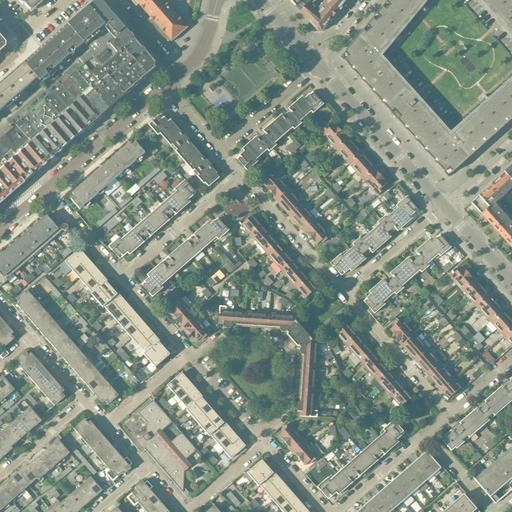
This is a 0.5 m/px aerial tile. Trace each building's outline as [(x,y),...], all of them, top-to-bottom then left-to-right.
[(42,0),(22,0),(31,10),(42,0)] [(126,29),(101,1),(100,0),(97,0),(88,8),(104,26),(109,32),(95,44),(89,49),(90,50),(62,75),(66,79),(94,55),(126,29)] [(188,28),(163,0),(130,0),(136,6),(138,4),(171,43),(188,28)] [(328,25),(343,6),(335,0),(324,0),(314,13),(328,25)] [(511,0),(388,0),(341,58),(390,113),(448,177),(511,120),(511,0)] [(328,25),(314,13),(299,1),(295,7),(318,32),(322,32),(328,25)] [(84,44),(104,26),(88,8),(67,26),(83,44),(84,44)] [(61,63),(83,44),(67,26),(46,45),(61,63)] [(89,49),(95,44),(109,32),(104,26),(84,44),(89,49)] [(123,49),(135,39),(126,29),(94,55),(92,58),(101,68),(108,62),(123,49)] [(156,64),(135,39),(123,49),(130,58),(147,77),(156,68),(156,64)] [(40,82),(61,63),(46,45),(24,64),(37,79),(37,78),(40,82)] [(109,76),(115,71),(123,64),(130,58),(123,49),(108,62),(101,68),(101,69),(102,68),(109,76)] [(147,77),(130,58),(123,64),(139,83),(147,77)] [(34,84),(33,82),(37,79),(24,64),(0,84),(0,89),(11,101),(15,97),(17,99),(22,95),(20,93),(27,87),(29,89),(34,84)] [(139,83),(123,64),(115,71),(132,89),(139,83)] [(115,71),(109,76),(108,77),(124,96),(132,89),(115,71)] [(90,88),(91,88),(77,72),(69,79),(101,117),(104,114),(109,110),(90,88)] [(124,96),(108,77),(106,75),(98,81),(117,103),(124,96)] [(101,117),(69,79),(60,85),(93,123),(101,117)] [(98,81),(91,88),(90,88),(109,110),(117,103),(98,81)] [(93,123),(60,85),(54,91),(85,130),(93,123)] [(9,106),(8,104),(11,101),(0,89),(0,110),(2,109),(4,111),(9,106)] [(85,130),(54,91),(46,98),(78,136),(85,130)] [(323,105),(314,94),(310,97),(309,96),(304,100),(302,97),(297,102),(308,115),(311,112),(313,114),(323,105)] [(78,136),(46,98),(38,105),(71,142),(78,136)] [(308,115),(297,102),(289,110),(292,113),(289,116),(298,127),(301,124),(299,122),(308,115)] [(71,142),(38,105),(30,112),(63,150),(71,142)] [(63,150),(30,112),(22,118),(24,120),(55,156),(63,150)] [(176,127),(170,121),(168,123),(164,118),(163,119),(160,116),(149,125),(158,136),(160,134),(164,138),(176,127)] [(298,127),(289,116),(285,119),(282,116),(273,123),(284,135),(292,128),(294,130),(298,127)] [(55,156),(24,120),(22,122),(20,120),(15,125),(16,126),(48,162),(55,156)] [(274,144),(284,135),(273,123),(263,132),(267,135),(263,138),(273,149),(276,146),(274,144)] [(48,162),(16,126),(13,128),(10,125),(6,129),(40,169),(48,162)] [(329,142),(341,132),(334,125),(330,129),(328,127),(325,130),(321,133),(329,142)] [(186,138),(183,134),(182,132),(181,133),(176,127),(164,138),(171,146),(172,145),(175,147),(186,138)] [(40,169),(6,129),(0,134),(0,139),(33,176),(40,169)] [(336,150),(348,138),(346,135),(344,136),(341,132),(329,142),(336,150)] [(197,152),(195,150),(190,144),(191,143),(186,138),(175,147),(177,150),(176,152),(185,163),(197,152)] [(273,149),(263,138),(260,141),(256,138),(248,145),(259,157),(267,150),(269,152),(273,149)] [(348,138),(336,150),(342,157),(354,147),(350,143),(351,142),(348,138)] [(33,176),(0,139),(0,154),(25,183),(33,176)] [(122,173),(145,153),(136,143),(132,146),(130,144),(111,161),(122,173)] [(255,160),(259,157),(248,145),(243,150),(245,152),(240,156),(241,157),(238,160),(247,171),(257,162),(255,160)] [(354,147),(342,157),(349,165),(362,153),(359,150),(358,151),(354,147)] [(208,163),(205,159),(204,157),(203,158),(197,152),(185,163),(193,171),(194,170),(197,173),(208,163)] [(362,153),(349,165),(356,172),(367,162),(364,158),(365,157),(362,153)] [(25,183),(0,154),(0,171),(16,190),(25,183)] [(102,191),(122,173),(111,161),(91,178),(102,191)] [(367,162),(356,172),(362,180),(375,168),(372,165),(371,166),(367,162)] [(219,178),(215,174),(216,174),(212,169),(213,168),(208,163),(197,173),(199,176),(198,177),(204,184),(205,183),(208,187),(219,178)] [(511,165),(471,202),(511,247),(511,165)] [(139,189),(160,171),(157,167),(154,169),(155,170),(137,186),(139,189)] [(375,168),(362,180),(369,187),(381,177),(377,173),(378,171),(375,168)] [(16,190),(0,171),(0,189),(7,198),(16,190)] [(271,193),(283,182),(275,173),(267,180),(269,182),(264,186),(271,193)] [(381,177),(369,187),(377,196),(384,190),(383,188),(387,184),(381,177)] [(80,210),(102,191),(91,178),(72,194),(74,196),(71,199),(80,210)] [(191,195),(195,192),(185,181),(175,190),(177,192),(173,195),(184,208),(190,203),(188,200),(192,196),(191,195)] [(276,201),(289,190),(283,182),(271,193),(274,197),(273,198),(276,201)] [(284,208),(296,198),(289,190),(276,201),(279,205),(280,204),(284,208)] [(323,200),(327,197),(331,193),(329,190),(324,194),(321,197),(323,200)] [(184,208),(173,195),(162,205),(173,218),(177,214),(176,214),(184,208)] [(129,196),(119,206),(121,209),(132,199),(129,196)] [(289,217),(302,205),(296,198),(284,208),(288,212),(286,213),(289,217)] [(398,209),(395,212),(406,224),(411,219),(409,217),(414,213),(413,212),(416,209),(407,198),(396,207),(398,209)] [(376,201),(370,206),(372,209),(378,204),(376,201)] [(93,233),(117,212),(115,209),(108,202),(101,208),(107,216),(100,222),(100,221),(97,223),(95,222),(89,227),(93,233)] [(173,218),(162,205),(149,217),(160,229),(168,221),(168,222),(173,218)] [(297,223),(309,213),(302,205),(289,217),(292,220),(293,219),(297,223)] [(406,224),(395,212),(387,219),(385,217),(382,220),(391,231),(394,228),(397,232),(406,224)] [(302,232),(315,220),(309,213),(297,223),(301,227),(299,228),(302,232)] [(6,280),(40,250),(60,233),(63,236),(68,232),(67,231),(67,226),(66,226),(66,225),(65,225),(64,225),(63,226),(53,215),(49,219),(47,216),(0,256),(0,287),(0,288),(8,281),(6,280)] [(250,235),(261,225),(256,220),(254,220),(251,216),(241,225),(250,235)] [(160,229),(149,217),(136,227),(147,240),(151,236),(160,229)] [(228,231),(219,220),(215,223),(214,222),(210,226),(208,223),(202,228),(213,241),(216,238),(218,240),(228,231)] [(310,238),(322,228),(315,220),(302,232),(305,235),(306,234),(310,238)] [(380,225),(371,233),(381,246),(390,238),(387,234),(391,231),(382,220),(378,223),(380,225)] [(266,234),(267,233),(267,232),(261,225),(250,235),(257,244),(266,236),(266,234)] [(147,240),(136,227),(125,238),(135,250),(143,243),(143,244),(147,240)] [(213,241),(202,228),(194,235),(190,238),(201,251),(213,241)] [(330,237),(322,228),(310,238),(316,245),(321,242),(323,244),(330,237)] [(360,239),(356,242),(366,253),(369,250),(372,253),(381,246),(371,233),(361,241),(360,239)] [(265,253),(277,243),(270,236),(269,236),(268,237),(266,236),(257,244),(265,253)] [(430,240),(424,245),(435,258),(438,255),(440,257),(450,248),(441,237),(437,240),(436,239),(432,243),(430,240)] [(135,250),(125,238),(121,241),(119,238),(109,247),(119,258),(122,255),(123,257),(127,253),(129,255),(135,250)] [(201,251),(190,238),(186,242),(178,249),(189,261),(201,251)] [(354,247),(346,254),(357,267),(365,260),(362,256),(366,253),(356,242),(353,245),(354,247)] [(282,253),(283,251),(283,250),(277,243),(265,253),(273,262),(282,255),(282,253)] [(419,256),(416,259),(425,269),(428,267),(426,265),(435,258),(424,245),(416,252),(419,256)] [(64,259),(72,252),(68,247),(60,254),(64,259)] [(450,248),(446,252),(450,256),(454,253),(450,248)] [(189,261),(178,249),(169,257),(165,260),(176,273),(189,261)] [(72,271),(87,258),(80,250),(65,263),(72,271)] [(281,271),(292,261),(286,254),(285,254),(284,255),(282,255),(273,262),(281,271)] [(357,267),(346,254),(343,257),(341,255),(331,264),(340,275),(343,272),(345,273),(349,269),(351,272),(357,267)] [(79,279),(94,266),(87,258),(72,271),(79,279)] [(409,259),(399,266),(410,279),(419,271),(421,273),(425,269),(416,259),(412,262),(409,259)] [(176,273),(165,260),(161,264),(153,271),(164,283),(176,273)] [(297,271),(299,269),(299,268),(292,261),(281,271),(289,280),(298,273),(297,271)] [(54,267),(50,262),(46,266),(51,271),(54,267)] [(45,270),(41,265),(37,268),(41,273),(45,270)] [(85,286),(100,273),(94,266),(79,279),(85,286)] [(394,278),(390,281),(400,292),(403,289),(401,287),(410,279),(399,266),(390,274),(394,278)] [(457,271),(456,269),(448,276),(456,285),(468,274),(462,267),(457,271)] [(160,286),(164,283),(153,271),(148,276),(150,278),(145,282),(146,283),(143,286),(152,297),(162,288),(160,286)] [(297,289),(308,279),(302,272),(301,272),(299,273),(298,273),(289,280),(297,289)] [(92,294),(106,282),(106,283),(107,281),(100,273),(85,286),(92,294)] [(472,279),(468,274),(456,285),(463,293),(476,281),(473,278),(472,279)] [(31,281),(27,277),(23,280),(27,285),(31,281)] [(315,290),(312,287),(313,284),(308,279),(297,289),(305,299),(315,290)] [(383,280),(375,288),(386,300),(394,293),(396,295),(400,292),(390,281),(387,284),(383,280)] [(54,288),(48,281),(45,284),(51,291),(54,288)] [(476,281),(463,293),(470,300),(482,289),(478,285),(479,284),(476,281)] [(97,302),(112,289),(106,283),(106,282),(92,294),(91,295),(97,302)] [(186,289),(182,284),(176,289),(180,294),(186,289)] [(14,297),(21,290),(17,285),(10,292),(14,297)] [(61,296),(54,288),(51,291),(58,298),(61,296)] [(386,300),(375,288),(369,293),(371,295),(367,299),(368,300),(365,303),(374,314),(384,305),(382,303),(386,300)] [(118,295),(117,295),(112,289),(97,302),(103,308),(104,307),(118,295)] [(482,289),(470,300),(477,307),(490,296),(487,292),(485,294),(482,289)] [(37,303),(27,291),(16,300),(19,303),(17,306),(24,314),(37,303)] [(110,315),(125,302),(118,294),(117,295),(118,295),(104,307),(110,315)] [(490,296),(477,307),(483,315),(495,304),(491,300),(493,299),(490,296)] [(177,320),(189,309),(181,300),(177,303),(173,306),(175,308),(170,312),(177,320)] [(117,323),(132,310),(125,302),(110,315),(117,323)] [(33,324),(46,313),(37,303),(24,314),(33,324)] [(495,304),(483,315),(490,322),(503,311),(500,307),(499,308),(495,304)] [(232,327),(232,326),(233,312),(226,311),(226,307),(220,307),(218,324),(223,325),(223,326),(225,329),(230,329),(232,327)] [(305,330),(300,324),(297,324),(296,322),(296,316),(297,316),(297,309),(293,308),(292,316),(281,315),(280,330),(282,332),(287,333),(288,334),(287,335),(292,341),(305,330)] [(182,328),(195,317),(189,309),(177,320),(181,324),(179,325),(182,328)] [(124,331),(139,318),(132,310),(117,323),(124,331)] [(503,311),(490,322),(497,330),(508,319),(505,315),(506,314),(503,311)] [(244,323),(245,312),(233,312),(232,326),(241,327),(242,326),(242,324),(244,323)] [(256,328),(257,313),(245,312),(244,323),(246,324),(246,327),(247,327),(256,328)] [(42,335),(55,323),(46,313),(33,324),(42,335)] [(268,325),(269,314),(257,313),(256,328),(265,329),(266,328),(266,326),(268,325)] [(280,330),(281,315),(269,314),(268,325),(270,326),(270,328),(271,329),(280,330)] [(190,335),(202,324),(195,317),(182,328),(185,331),(186,330),(190,335)] [(87,325),(81,318),(78,320),(85,328),(87,325)] [(131,339),(146,326),(139,318),(124,331),(131,339)] [(400,318),(396,321),(393,324),(394,326),(390,330),(396,337),(408,327),(400,318)] [(511,323),(508,319),(497,330),(503,337),(511,329),(511,323)] [(51,344),(64,333),(55,323),(42,335),(51,344)] [(14,339),(11,335),(13,333),(5,324),(0,328),(0,344),(3,348),(14,339)] [(210,333),(202,324),(190,335),(196,342),(201,338),(203,340),(210,333)] [(138,346),(153,333),(146,326),(131,339),(138,346)] [(352,329),(349,329),(346,326),(336,335),(344,344),(356,334),(352,329)] [(408,327),(396,337),(400,342),(399,343),(402,346),(415,334),(408,327)] [(325,346),(325,342),(325,341),(318,340),(318,341),(312,340),(311,339),(310,336),(305,330),(292,341),(298,347),(299,346),(300,348),(300,353),(302,355),(317,356),(318,345),(325,346)] [(60,355),(73,344),(64,333),(51,344),(60,355)] [(144,354),(158,342),(160,341),(153,333),(138,346),(144,354)] [(362,342),(356,334),(344,344),(353,353),(361,346),(361,344),(362,343),(362,342)] [(415,334),(402,346),(405,349),(406,348),(409,352),(421,342),(415,334)] [(84,335),(76,341),(81,347),(89,341),(84,335)] [(465,343),(462,339),(459,336),(454,340),(457,343),(461,347),(465,343)] [(108,348),(101,341),(99,343),(105,350),(108,348)] [(149,362),(164,349),(158,342),(144,354),(143,355),(149,362)] [(421,342),(409,352),(413,357),(412,358),(415,361),(428,350),(421,342)] [(69,365),(81,353),(73,344),(60,355),(69,365)] [(363,346),(361,346),(353,353),(361,362),(372,353),(365,345),(364,345),(363,346)] [(155,368),(170,355),(164,349),(149,362),(155,368)] [(428,350),(415,361),(418,364),(419,363),(423,368),(435,357),(428,350)] [(470,358),(475,354),(472,351),(467,355),(468,355),(465,357),(468,360),(470,358)] [(26,374),(39,363),(31,354),(29,356),(25,352),(15,362),(26,374)] [(90,363),(81,353),(69,365),(77,375),(90,363)] [(372,353),(361,362),(369,371),(377,364),(377,362),(378,361),(378,360),(372,353)] [(475,354),(470,358),(474,363),(479,359),(475,354)] [(316,368),(317,356),(302,355),(302,364),(302,365),(305,366),(305,367),(316,368)] [(435,357),(423,368),(426,372),(425,373),(428,376),(441,365),(435,357)] [(34,383),(47,372),(39,363),(26,374),(34,383)] [(86,385),(99,373),(90,363),(77,375),(86,385)] [(379,364),(377,364),(369,371),(376,380),(387,371),(381,363),(380,363),(379,364)] [(441,365),(428,376),(431,379),(432,378),(436,383),(448,372),(441,365)] [(315,380),(316,368),(305,367),(304,369),(302,369),(301,370),(301,379),(315,380)] [(132,374),(126,368),(123,370),(129,377),(132,374)] [(480,369),(472,375),(475,379),(482,372),(480,369)] [(387,371),(376,380),(384,389),(393,382),(392,380),(394,379),(394,378),(387,371)] [(44,395),(57,383),(47,372),(34,383),(44,395)] [(448,372),(436,383),(439,387),(438,388),(441,391),(454,380),(448,372)] [(95,395),(108,384),(99,373),(86,385),(95,395)] [(174,394),(189,381),(182,373),(167,386),(174,394)] [(146,375),(140,380),(143,383),(149,378),(146,375)] [(14,390),(3,377),(0,379),(0,394),(4,399),(14,390)] [(315,392),(315,380),(301,379),(300,388),(301,389),(303,389),(304,391),(315,392)] [(454,380),(441,391),(444,395),(445,393),(449,398),(461,388),(454,380)] [(181,402),(196,389),(189,381),(174,394),(181,402)] [(395,382),(393,382),(384,389),(392,399),(403,389),(397,381),(396,381),(395,382)] [(65,397),(61,394),(64,392),(57,383),(44,395),(54,406),(65,397)] [(501,389),(493,395),(504,408),(511,400),(511,391),(505,383),(500,388),(501,389)] [(118,396),(108,384),(95,395),(102,403),(105,401),(108,405),(118,396)] [(187,410),(201,398),(203,397),(196,389),(181,402),(187,410)] [(403,389),(392,399),(400,408),(410,399),(408,396),(408,394),(403,389)] [(314,404),(315,392),(304,391),(303,393),(301,393),(300,394),(299,403),(314,404)] [(35,402),(28,394),(25,397),(32,405),(35,402)] [(485,401),(484,402),(480,405),(490,417),(493,415),(494,416),(504,408),(493,395),(486,402),(485,401)] [(192,417),(207,404),(201,398),(187,410),(186,410),(192,417)] [(197,451),(189,442),(181,433),(171,442),(162,432),(172,423),(153,400),(138,414),(147,424),(146,434),(142,438),(146,442),(145,449),(145,450),(151,457),(151,458),(155,462),(180,490),(186,497),(190,494),(183,487),(185,461),(197,451)] [(313,411),(314,404),(299,403),(298,403),(296,405),(296,410),(298,412),(300,412),(299,417),(317,418),(317,412),(313,411)] [(198,424),(212,411),(207,404),(192,417),(198,424)] [(475,411),(468,417),(479,430),(489,421),(487,419),(490,417),(480,405),(475,410),(475,411)] [(41,421),(30,408),(20,417),(31,430),(41,421)] [(8,419),(16,412),(13,409),(5,416),(8,419)] [(203,430),(218,417),(212,411),(198,424),(203,430)] [(31,430),(20,417),(10,426),(21,439),(31,430)] [(224,424),(223,424),(218,417),(203,430),(209,437),(210,436),(224,424)] [(460,423),(458,424),(455,427),(465,439),(468,436),(469,438),(479,430),(468,417),(460,423)] [(85,442),(98,431),(90,422),(88,424),(85,421),(74,430),(85,442)] [(385,433),(383,435),(382,436),(392,448),(398,443),(396,441),(401,436),(400,435),(403,432),(394,421),(383,430),(385,433)] [(217,444),(232,431),(225,423),(223,424),(224,424),(210,436),(217,444)] [(285,444),(297,433),(289,424),(282,430),(283,432),(279,436),(285,444)] [(21,439),(10,426),(0,434),(0,436),(0,437),(10,448),(11,447),(21,439)] [(456,449),(463,443),(462,441),(465,439),(455,427),(449,432),(450,432),(445,436),(446,437),(442,441),(451,451),(455,448),(456,449)] [(92,451),(105,439),(98,431),(85,442),(92,451)] [(224,452),(239,439),(232,431),(217,444),(224,452)] [(193,436),(190,432),(185,437),(188,441),(193,436)] [(291,452),(304,441),(297,433),(285,444),(289,448),(288,449),(291,452)] [(10,448),(0,437),(0,436),(0,452),(4,457),(12,449),(11,447),(10,448)] [(382,436),(370,446),(381,458),(385,455),(385,454),(392,448),(382,436)] [(76,450),(66,439),(64,441),(73,452),(76,450)] [(99,459),(112,447),(105,439),(92,451),(99,459)] [(231,460),(246,447),(239,439),(224,452),(231,460)] [(69,453),(58,440),(48,449),(59,462),(69,453)] [(298,459),(310,448),(304,441),(291,452),(293,455),(295,454),(298,459)] [(370,446),(358,457),(368,469),(377,462),(381,458),(370,446)] [(112,462),(119,456),(112,447),(99,459),(106,467),(112,462)] [(318,458),(310,448),(298,459),(305,466),(309,462),(310,462),(311,464),(318,458)] [(59,462),(48,449),(38,458),(49,471),(59,462)] [(511,450),(476,482),(495,504),(499,501),(494,495),(506,484),(511,490),(511,489),(511,450)] [(441,469),(428,454),(426,452),(418,459),(433,476),(441,469)] [(129,467),(132,464),(126,458),(123,460),(119,456),(112,462),(122,474),(123,475),(131,469),(129,467)] [(358,457),(345,468),(356,480),(360,477),(360,476),(368,469),(358,457)] [(49,471),(38,458),(28,467),(27,467),(37,479),(38,480),(49,471)] [(90,466),(83,458),(81,461),(88,469),(90,466)] [(418,459),(411,466),(425,482),(433,476),(418,459)] [(253,481),(268,468),(262,461),(247,474),(253,481)] [(122,474),(112,462),(106,467),(109,470),(105,473),(113,482),(122,474)] [(37,479),(27,467),(28,467),(27,465),(17,473),(28,486),(37,479)] [(96,473),(90,466),(88,469),(93,475),(96,473)] [(411,466),(406,470),(403,472),(417,489),(425,482),(411,466)] [(274,474),(273,474),(268,468),(253,481),(259,487),(260,486),(274,474)] [(345,468),(333,478),(344,490),(351,484),(352,484),(356,480),(345,468)] [(61,480),(69,473),(66,470),(59,477),(61,480)] [(403,472),(395,479),(410,496),(417,489),(403,472)] [(28,486),(17,473),(9,481),(20,493),(28,486)] [(266,494),(281,481),(274,473),(273,474),(274,474),(260,486),(266,494)] [(76,481),(73,478),(71,476),(67,479),(69,482),(72,485),(76,481)] [(102,491),(91,478),(81,487),(92,500),(102,491)] [(317,488),(327,499),(330,496),(332,497),(336,493),(338,495),(344,490),(333,478),(330,481),(328,479),(317,488)] [(395,479),(387,486),(402,502),(410,496),(395,479)] [(20,493),(9,481),(1,487),(12,500),(20,493)] [(140,506),(153,495),(150,490),(153,488),(147,481),(144,484),(142,482),(135,488),(136,490),(127,498),(134,507),(138,503),(140,506)] [(273,502),(288,489),(281,481),(266,494),(273,502)] [(112,486),(109,482),(104,487),(107,490),(112,486)] [(387,486),(380,493),(394,509),(402,502),(387,486)] [(12,500),(1,487),(0,488),(0,503),(4,508),(12,500)] [(92,500),(81,487),(71,496),(82,508),(92,500)] [(280,510),(295,497),(288,489),(273,502),(280,510)] [(59,496),(55,490),(51,493),(56,499),(59,496)] [(56,499),(51,493),(47,496),(52,502),(56,499)] [(380,493),(372,499),(383,511),(390,511),(394,509),(380,493)] [(145,511),(151,511),(161,503),(153,495),(140,506),(145,511)] [(478,511),(464,495),(448,509),(451,511),(478,511)] [(77,511),(82,508),(71,496),(61,504),(60,505),(65,511),(77,511)] [(282,511),(293,511),(302,504),(295,497),(280,510),(282,511)] [(383,511),(372,499),(364,506),(369,511),(383,511)] [(65,511),(60,505),(61,504),(58,501),(49,509),(50,511),(65,511)] [(36,511),(40,509),(36,503),(31,507),(36,511)] [(167,511),(168,511),(161,503),(151,511),(167,511)]
